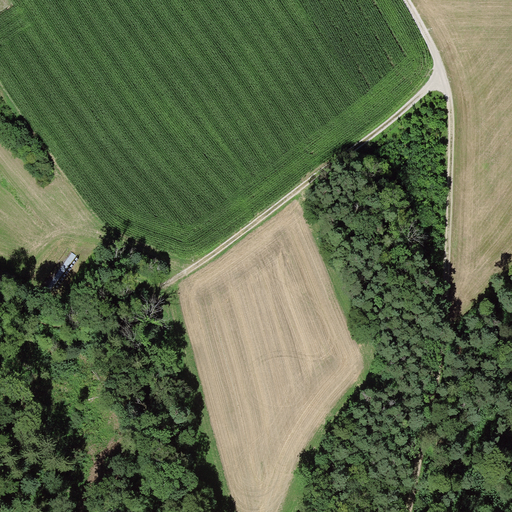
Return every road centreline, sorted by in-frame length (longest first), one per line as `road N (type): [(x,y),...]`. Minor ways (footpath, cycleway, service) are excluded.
road 1 (track): [(406,511),(441,301),(447,95),(439,68)]
road 2 (track): [(101,267),(168,278),(208,260),(399,113),(439,68)]
